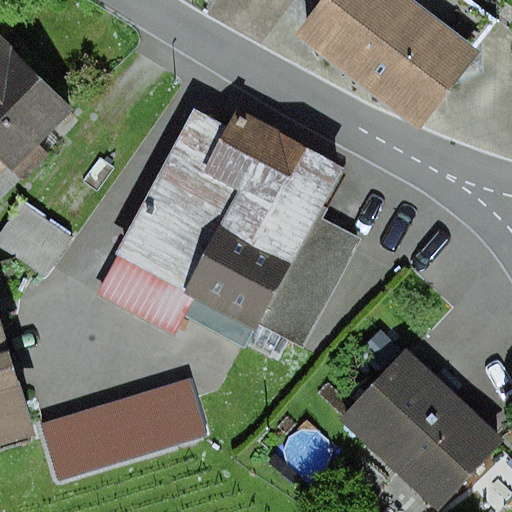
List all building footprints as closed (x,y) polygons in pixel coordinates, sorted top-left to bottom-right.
[(466,0),(328,0),(302,34),(418,124),(496,24),(466,0)] [(0,94),(29,66),(0,37),(0,94)] [(74,110),(29,66),(0,94),(0,200),(2,202),(49,155),(39,145),(74,110)] [(201,171),(225,126),(193,109),(93,296),(163,334),(175,311),(240,191),(201,171)] [(225,126),(201,171),(240,191),(175,311),(242,347),(256,322),(303,347),(361,240),(319,217),(344,170),(234,110),(225,126)] [(21,204),(0,234),(0,249),(43,280),(72,238),(21,204)] [(0,348),(0,446),(26,439),(0,348)] [(406,351),(339,423),(436,511),(502,440),(406,351)] [(188,381),(41,423),(58,482),(205,439),(188,381)]
